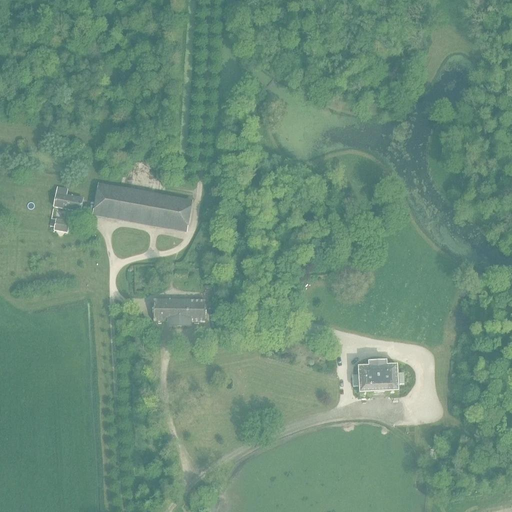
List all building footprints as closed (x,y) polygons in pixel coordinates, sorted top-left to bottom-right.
[(185,231),(191,203),(99,186),(94,215),(185,231)] [(80,212),(83,199),(66,196),(67,190),(57,188),(53,207),(80,212)] [(29,203),(31,198),(19,195),(18,201),(29,203)] [(66,233),(68,222),(51,220),(50,227),(54,227),(53,231),(66,233)] [(189,323),(204,322),(204,302),(153,302),(153,323),(168,323),(168,326),(189,326),(189,323)] [(398,385),(403,385),(403,375),(397,375),(397,367),(386,367),(386,363),(368,364),(368,368),(357,369),(358,377),(352,377),(352,388),(358,387),(359,396),(398,394),(398,385)]
